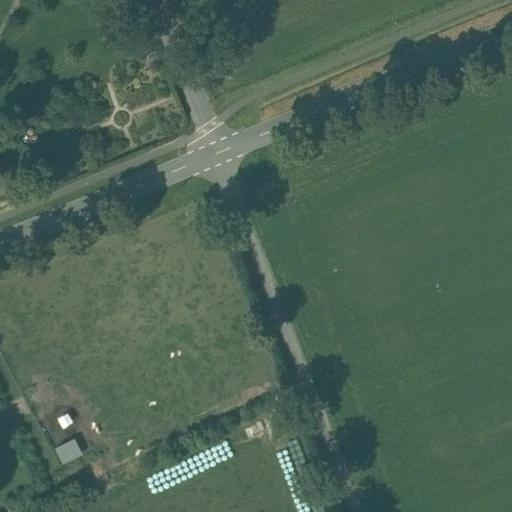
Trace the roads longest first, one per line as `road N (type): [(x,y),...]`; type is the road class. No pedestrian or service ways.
road 1 (unclassified): [(356,511),(215,153)]
road 2 (tertiary): [(215,153),(511,30)]
road 3 (tertiary): [(0,243),(215,153)]
road 4 (unclassified): [(215,153),(152,0)]
